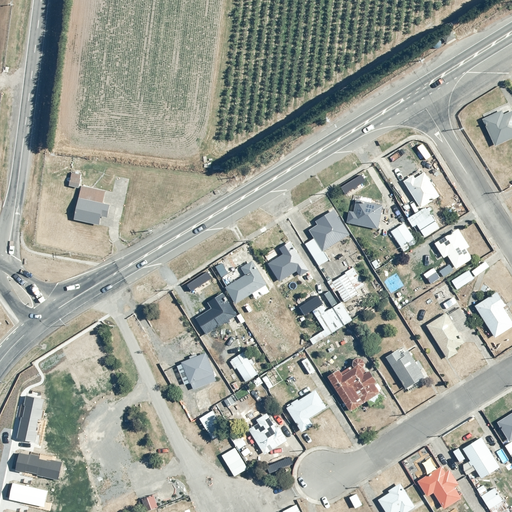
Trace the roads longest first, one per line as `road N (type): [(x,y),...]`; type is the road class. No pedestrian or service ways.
road 1 (primary): [(57,309),(415,92)]
road 2 (tertiary): [(0,259),(12,224),(41,0)]
road 3 (residential): [(325,474),(363,462),(511,370)]
road 4 (residential): [(511,245),(415,92)]
